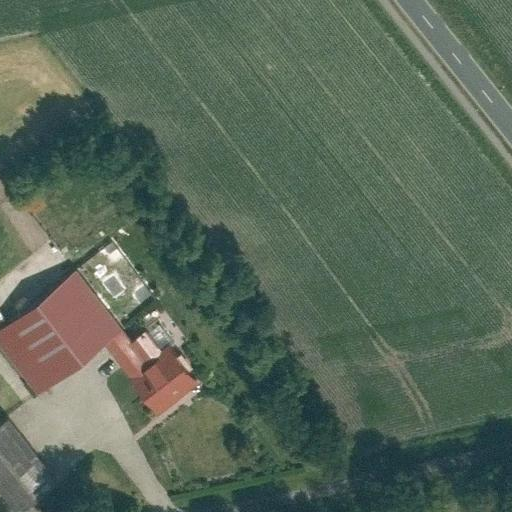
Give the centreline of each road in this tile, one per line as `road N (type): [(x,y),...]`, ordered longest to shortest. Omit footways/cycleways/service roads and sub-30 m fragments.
road 1 (unclassified): [(146,511),(511,437)]
road 2 (tertiary): [(511,130),(407,0)]
